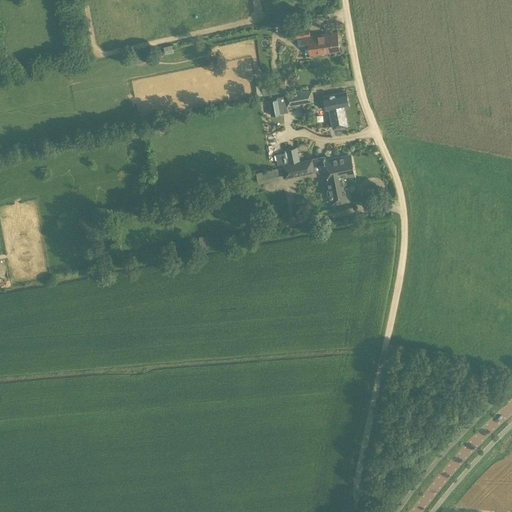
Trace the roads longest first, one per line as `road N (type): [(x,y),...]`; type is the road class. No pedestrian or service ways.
road 1 (track): [(359,511),(357,474),(404,237),(344,0)]
road 2 (track): [(0,378),(383,351)]
road 3 (secondary): [(416,511),(511,405)]
